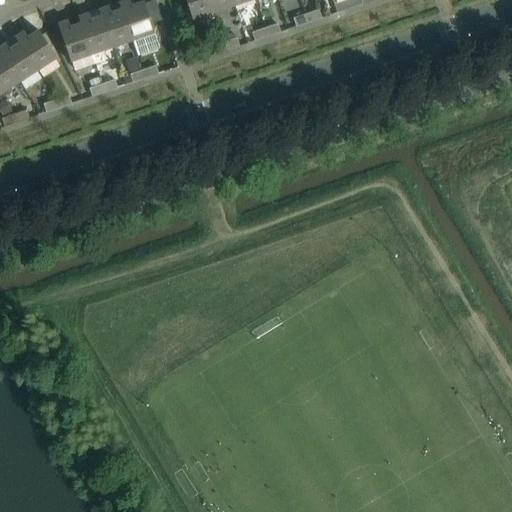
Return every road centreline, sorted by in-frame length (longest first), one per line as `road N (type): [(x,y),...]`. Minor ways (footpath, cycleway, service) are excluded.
road 1 (residential): [(0,184),(511,6)]
road 2 (unclassified): [(0,248),(511,74)]
